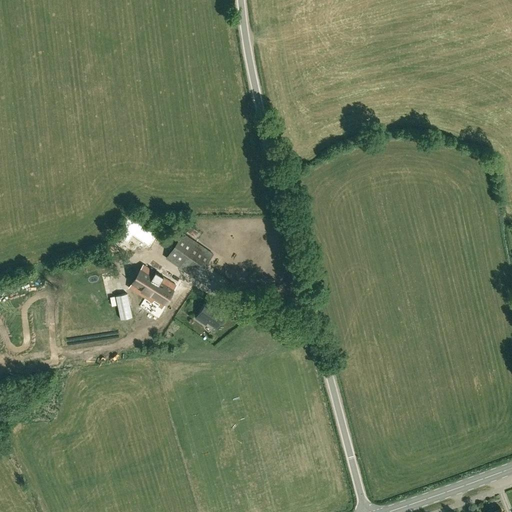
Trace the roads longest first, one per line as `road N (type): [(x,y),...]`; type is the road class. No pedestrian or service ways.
road 1 (unclassified): [(364,511),(281,205),(243,0)]
road 2 (secondary): [(511,467),(386,511)]
road 3 (unknown): [(281,205),(160,237)]
